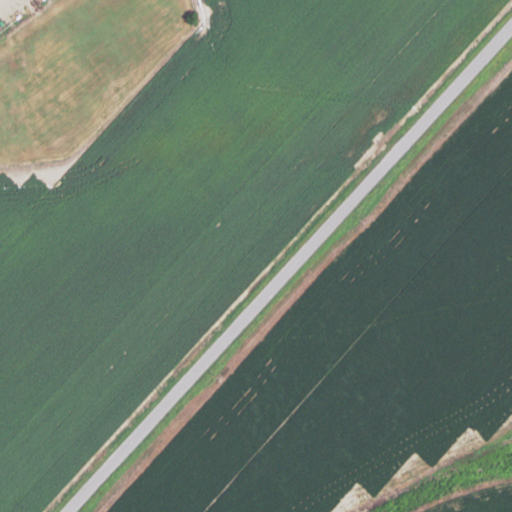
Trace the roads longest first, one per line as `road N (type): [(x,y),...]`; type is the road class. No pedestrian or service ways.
road 1 (tertiary): [(511,23),(66,511)]
road 2 (track): [(392,155),(362,149),(0,182)]
